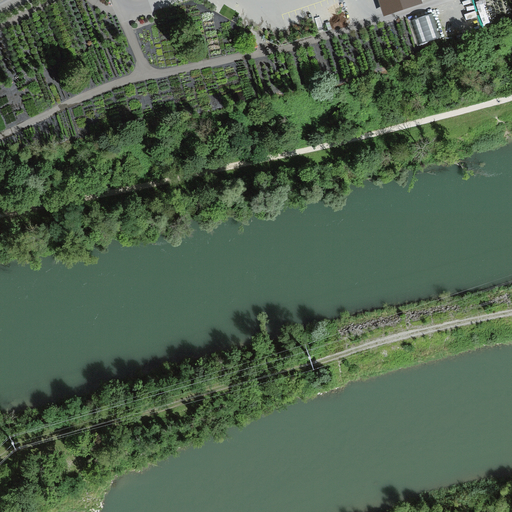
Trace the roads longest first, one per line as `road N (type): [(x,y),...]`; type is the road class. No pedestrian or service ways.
road 1 (track): [(0,458),(286,361),(511,309)]
road 2 (track): [(511,96),(400,129),(0,215)]
